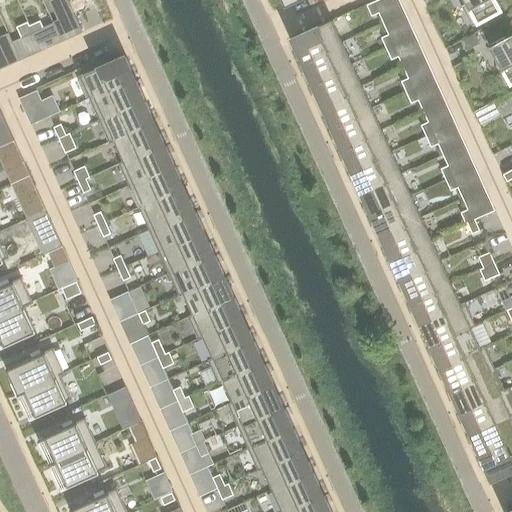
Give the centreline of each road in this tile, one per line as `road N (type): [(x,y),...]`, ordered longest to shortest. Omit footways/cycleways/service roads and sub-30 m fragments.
road 1 (residential): [(484,511),(250,0)]
road 2 (residential): [(121,0),(352,511)]
